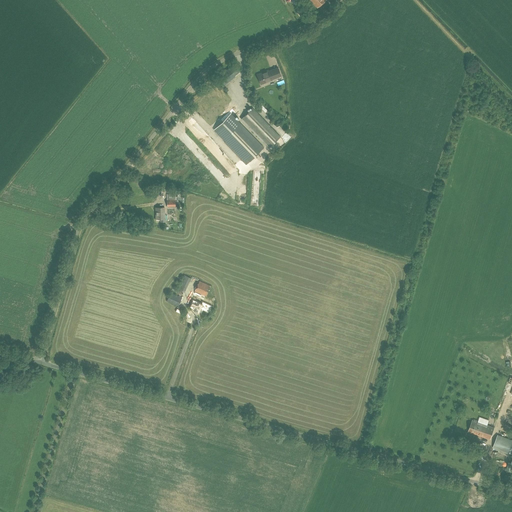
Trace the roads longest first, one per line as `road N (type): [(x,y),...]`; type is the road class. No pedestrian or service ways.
road 1 (unclassified): [(38,361),(80,225),(197,79),(339,0)]
road 2 (unclassified): [(511,491),(38,361)]
